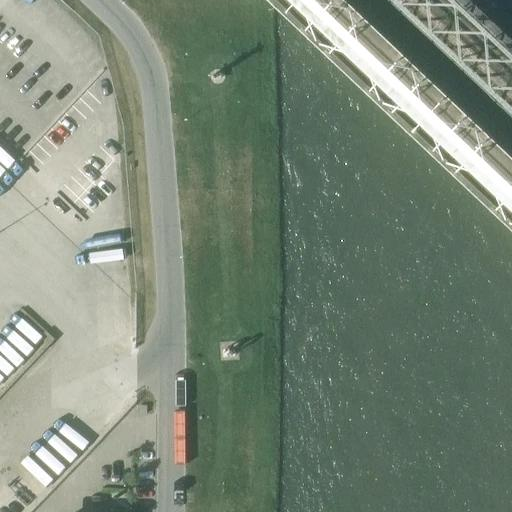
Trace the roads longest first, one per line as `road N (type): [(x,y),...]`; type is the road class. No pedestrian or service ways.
road 1 (residential): [(170,511),(159,106),(135,41),(93,0)]
road 2 (unknown): [(0,442),(53,401),(95,323),(75,258),(28,241),(0,248)]
